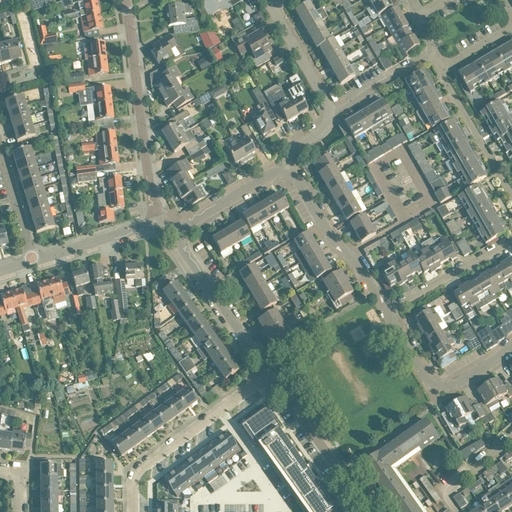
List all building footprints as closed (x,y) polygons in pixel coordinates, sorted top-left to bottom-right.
[(44,0),(28,0),(33,12),(53,6),(50,0),(46,0),(44,1),(44,0)] [(63,9),(72,5),(70,0),(69,0),(61,3),(63,9)] [(81,18),(99,14),(96,0),(87,0),(78,2),(81,18)] [(220,10),(215,1),(216,0),(208,0),(201,5),(208,17),(220,10)] [(227,0),(227,1),(228,0),(240,0),(246,9),(255,3),(253,0),(227,0)] [(387,0),(383,0),(372,7),(378,17),(392,8),(387,0)] [(475,0),(443,24),(450,34),(484,9),(477,0),(475,0)] [(315,13),(309,3),(295,11),(300,21),(315,13)] [(173,27),(174,35),(199,33),(197,19),(185,21),(184,15),(192,14),(190,5),(165,8),(168,27),(173,27)] [(381,18),(386,28),(402,19),(397,9),(381,18)] [(0,19),(10,17),(12,26),(17,24),(13,11),(9,13),(0,14),(0,19)] [(64,21),(76,18),(74,11),(62,14),(64,21)] [(315,13),(300,21),(306,30),(320,22),(315,13)] [(84,33),(92,32),(102,30),(99,14),(81,18),(84,33)] [(408,28),(402,19),(386,28),(392,37),(408,28)] [(320,22),(306,30),(311,40),(325,31),(320,22)] [(369,32),(366,27),(360,30),(363,36),(369,32)] [(41,28),(37,29),(38,37),(40,46),(57,43),(55,34),(47,35),(43,36),(41,28)] [(413,37),(408,28),(392,37),(397,46),(413,37)] [(325,31),(311,40),(317,49),(319,48),(331,41),(325,31)] [(244,33),(236,38),(231,41),(240,56),(250,51),(252,51),(251,50),(264,42),(258,33),(247,39),(244,33)] [(215,34),(199,35),(206,52),(220,44),(215,34)] [(158,65),(173,56),(170,51),(177,47),(170,36),(153,46),(156,51),(151,54),(158,65)] [(419,47),(413,37),(397,46),(403,56),(402,57),(404,60),(410,57),(408,53),(419,47)] [(324,57),(338,49),(333,40),(331,41),(319,48),(324,57)] [(17,41),(6,44),(11,63),(22,60),(17,41)] [(265,41),(264,42),(251,50),(252,51),(255,56),(250,59),(256,68),(269,60),(266,55),(271,52),(265,41)] [(371,49),(377,46),(374,41),(368,44),(371,49)] [(86,54),(87,61),(105,59),(103,43),(91,44),(92,53),(86,54)] [(0,61),(1,65),(11,63),(6,44),(0,45),(0,61)] [(377,46),(371,49),(374,55),(380,51),(377,46)] [(499,47),(495,49),(508,71),(511,68),(510,65),(511,64),(511,56),(507,47),(501,50),(499,47)] [(216,49),(209,53),(215,63),(222,60),(216,49)] [(338,49),(324,57),(329,67),(344,58),(338,49)] [(504,74),(508,71),(495,49),(491,52),(493,55),(488,58),(497,73),(502,70),(504,74)] [(378,60),(385,72),(392,67),(385,56),(378,60)] [(280,57),(272,61),(276,67),(283,63),(280,57)] [(335,76),(349,68),(344,58),(329,67),(335,76)] [(481,58),(477,60),(490,82),(494,80),(492,76),(497,73),(488,58),(483,61),(481,58)] [(107,75),(105,59),(87,61),(88,69),(89,77),(107,75)] [(475,66),(469,69),(478,84),(479,87),(485,84),(486,85),(490,82),(477,60),(473,63),(475,66)] [(47,66),(49,77),(58,75),(56,65),(47,66)] [(155,87),(161,97),(179,87),(175,80),(180,77),(175,68),(158,78),(161,83),(155,87)] [(355,77),(349,68),(335,76),(340,86),(355,77)] [(473,87),(478,84),(469,69),(464,72),(462,69),(458,72),(471,93),(475,91),(473,87)] [(405,82),(410,90),(410,91),(431,79),(428,74),(426,75),(423,71),(405,82)] [(66,76),(67,84),(83,82),(82,74),(74,75),(74,73),(71,74),(71,75),(66,76)] [(290,79),(293,86),(283,92),(288,101),(297,117),(308,111),(302,101),(306,99),(304,96),(307,94),(307,95),(296,76),(290,79)] [(410,91),(416,101),(434,90),(432,86),(434,85),(431,79),(410,91)] [(69,94),(84,93),(83,85),(68,86),(69,94)] [(214,98),(227,92),(224,86),(211,92),(214,98)] [(55,87),(52,88),(55,106),(62,105),(60,88),(55,88),(55,87)] [(183,93),(179,87),(161,97),(167,108),(173,104),(177,109),(193,99),(188,90),(183,93)] [(92,106),(111,104),(109,88),(97,89),(97,98),(91,99),(92,106)] [(40,94),(41,102),(50,100),(48,89),(43,90),(44,93),(40,94)] [(421,110),(437,101),(442,98),(438,92),(436,94),(434,90),(416,101),(412,103),(413,106),(417,104),(421,110)] [(504,90),(497,94),(499,98),(507,94),(504,90)] [(297,117),(288,101),(283,92),(273,98),(271,95),(266,98),(275,113),(280,111),(287,123),(297,117)] [(197,99),(200,104),(200,105),(210,99),(207,93),(197,99)] [(497,94),(487,100),(490,104),(499,98),(497,94)] [(393,96),(386,100),(388,104),(396,100),(393,96)] [(8,112),(26,107),(23,97),(5,102),(8,112)] [(378,104),(373,107),(382,122),(386,120),(390,122),(394,120),(380,98),(376,101),(378,104)] [(52,110),(50,100),(41,102),(37,103),(41,107),(46,108),(47,111),(52,110)] [(490,104),(487,100),(480,104),(482,108),(490,104)] [(416,113),(421,122),(445,108),(443,105),(440,106),(437,101),(421,110),(416,113)] [(487,123),(490,122),(508,111),(503,101),(487,110),(479,115),(479,116),(481,114),(487,123)] [(253,120),(258,128),(263,137),(274,130),(268,120),(274,117),(266,102),(259,106),(256,108),(261,116),(253,120)] [(111,104),(92,106),(86,107),(89,129),(97,128),(107,127),(106,120),(113,120),(111,104)] [(382,122),(373,107),(371,104),(362,110),(375,132),(378,130),(376,126),(382,122)] [(393,114),(401,109),(399,105),(391,110),(393,114)] [(29,117),(26,107),(8,112),(11,122),(29,117)] [(442,123),(450,118),(445,108),(421,122),(423,125),(424,126),(429,123),(432,129),(442,123)] [(66,117),(64,109),(57,110),(58,119),(66,117)] [(401,109),(393,114),(395,117),(403,113),(401,109)] [(363,134),(370,130),(372,134),(375,132),(362,110),(358,112),(359,115),(354,118),(363,134)] [(179,115),(171,120),(163,125),(166,130),(162,133),(168,143),(189,130),(183,120),(190,116),(186,111),(179,115)] [(511,120),(511,116),(508,111),(490,122),(493,127),(490,128),(492,132),(511,120)] [(363,134),(354,118),(352,115),(343,121),(357,144),(361,141),(358,137),(363,134)] [(32,127),(29,117),(11,122),(14,132),(32,127)] [(439,142),(461,129),(455,120),(433,133),(435,137),(436,136),(439,142)] [(511,120),(492,132),(498,142),(511,133),(511,120)] [(404,132),(412,128),(409,124),(402,128),(404,132)] [(253,138),(248,129),(246,125),(240,128),(246,138),(242,140),(241,138),(239,137),(235,139),(235,141),(236,143),(247,161),(254,157),(252,155),(255,153),(248,141),(253,138)] [(35,137),(32,127),(14,132),(17,142),(35,137)] [(404,132),(408,138),(410,137),(411,135),(413,134),(412,132),(414,131),(412,128),(404,132)] [(441,147),(444,151),(466,138),(461,129),(439,142),(442,147),(441,147)] [(189,130),(168,143),(174,153),(182,148),(186,146),(189,151),(198,145),(189,130)] [(98,151),(116,149),(114,133),(95,135),(96,143),(82,145),(82,152),(98,151)] [(506,149),(511,145),(511,133),(498,142),(501,148),(504,146),(506,149)] [(392,138),(397,147),(406,142),(402,134),(399,136),(398,135),(392,138)] [(397,147),(392,138),(385,142),(386,144),(383,146),(388,153),(397,147)] [(450,160),(471,148),(466,138),(444,151),(446,156),(447,155),(450,160)] [(221,140),(215,143),(223,157),(224,158),(229,155),(235,165),(238,163),(240,165),(247,161),(236,143),(226,149),(221,140)] [(203,142),(198,145),(201,150),(206,147),(203,142)] [(415,143),(408,147),(413,157),(422,151),(418,145),(417,146),(415,143)] [(206,154),(215,150),(212,145),(204,149),(206,154)] [(379,146),(373,150),(378,159),(388,153),(383,146),(380,148),(379,146)] [(30,148),(22,151),(12,154),(15,164),(33,158),(30,148)] [(452,166),(455,170),(477,157),(471,148),(450,160),(453,165),(452,166)] [(118,164),(116,149),(98,151),(100,167),(118,164)] [(367,153),(368,155),(363,158),(367,165),(378,159),(373,150),(367,153)] [(426,162),(424,158),(425,157),(422,151),(413,157),(418,166),(426,162)] [(319,174),(333,166),(338,163),(336,158),(330,161),(325,152),(319,156),(321,160),(313,165),(319,174)] [(457,174),(461,179),(479,168),(476,163),(479,161),(477,157),(455,170),(457,174)] [(36,168),(33,158),(15,164),(18,174),(36,168)] [(186,161),(177,166),(169,171),(174,180),(171,182),(176,191),(191,182),(186,174),(191,171),(186,161)] [(357,171),(362,168),(365,166),(363,161),(358,164),(359,165),(355,168),(357,171)] [(418,166),(424,175),(433,170),(429,164),(428,165),(426,162),(418,166)] [(222,165),(211,171),(214,176),(225,170),(222,165)] [(339,175),(333,166),(319,174),(324,184),(339,175)] [(79,175),(96,173),(95,167),(79,169),(79,175)] [(459,188),(464,186),(466,189),(488,176),(482,167),(479,168),(461,179),(456,182),(459,188)] [(36,168),(18,174),(21,184),(39,178),(36,168)] [(429,185),(436,180),(435,177),(436,176),(433,170),(424,175),(429,185)] [(96,180),(96,177),(96,173),(79,175),(77,176),(78,182),(96,180)] [(225,176),(228,184),(234,181),(231,173),(225,176)] [(330,193),(344,185),(339,175),(324,184),(330,193)] [(102,188),(103,196),(122,193),(120,177),(110,179),(107,179),(99,180),(100,188),(102,188)] [(42,188),(39,178),(21,184),(24,194),(42,188)] [(370,183),(375,192),(379,190),(373,180),(370,183)] [(429,185),(434,194),(444,189),(440,183),(438,184),(436,180),(429,185)] [(196,190),(191,182),(176,191),(181,200),(185,198),(190,207),(205,198),(199,188),(196,190)] [(335,203),(350,194),(344,185),(330,193),(335,203)] [(458,198),(460,202),(463,207),(485,195),(480,185),(458,198)] [(42,188),(24,194),(27,204),(45,198),(42,188)] [(434,194),(440,204),(447,200),(452,197),(451,195),(448,196),(444,189),(434,194)] [(124,209),(122,193),(103,196),(97,196),(99,212),(98,212),(99,223),(114,221),(113,211),(124,209)] [(280,194),(270,200),(279,214),(288,209),(280,194)] [(355,204),(350,194),(335,203),(340,212),(355,204)] [(485,195),(463,207),(463,208),(464,207),(467,213),(469,217),(491,204),(485,195)] [(48,208),(45,198),(27,204),(30,214),(48,208)] [(269,220),(279,214),(270,200),(261,205),(269,220)] [(66,211),(67,214),(71,213),(69,203),(65,204),(59,205),(60,212),(66,211)] [(392,212),(389,207),(387,203),(373,211),(376,216),(386,211),(388,215),(392,212)] [(346,222),(355,217),(361,213),(355,204),(340,212),(346,222)] [(491,204),(469,217),(471,221),(472,221),(475,226),(493,215),(496,213),(491,204)] [(261,205),(251,211),(260,225),(269,220),(261,205)] [(436,210),(442,218),(442,219),(450,215),(444,205),(436,210)] [(51,218),(48,208),(30,214),(33,224),(51,218)] [(435,215),(434,212),(433,210),(424,215),(427,220),(435,215)] [(260,225),(251,211),(242,216),(244,221),(241,222),(243,225),(246,224),(250,231),(260,225)] [(64,218),(68,217),(69,223),(73,223),(71,213),(67,214),(63,214),(64,218)] [(82,213),(76,214),(77,222),(78,226),(85,225),(82,213)] [(496,220),(493,215),(475,226),(478,232),(477,232),(479,235),(501,223),(499,219),(496,220)] [(364,216),(358,219),(350,224),(355,234),(370,225),(364,216)] [(51,218),(33,224),(36,234),(55,228),(51,218)] [(408,224),(411,229),(415,235),(423,231),(419,224),(416,220),(408,224)] [(456,225),(455,224),(453,220),(445,225),(448,229),(456,225)] [(250,237),(243,225),(241,222),(231,228),(240,243),(250,237)] [(456,225),(448,229),(453,238),(462,233),(459,229),(462,228),(458,222),(455,224),(456,225)] [(501,223),(479,235),(482,240),(485,245),(504,234),(501,228),(504,227),(501,223)] [(411,229),(408,224),(398,231),(400,235),(411,229)] [(375,235),(370,226),(370,225),(355,234),(361,244),(375,235)] [(230,248),(240,243),(231,228),(222,234),(230,248)] [(0,246),(8,245),(4,229),(0,229),(0,246)] [(400,235),(398,231),(390,235),(392,240),(400,235)] [(308,233),(294,242),(299,252),(314,243),(308,233)] [(221,254),(230,248),(222,234),(210,241),(212,240),(214,243),(212,244),(213,244),(214,243),(221,254)] [(442,246),(437,249),(444,262),(450,259),(451,262),(457,259),(445,238),(439,241),(442,246)] [(421,246),(424,251),(436,271),(440,268),(439,266),(444,262),(437,249),(431,240),(421,246)] [(314,243),(299,252),(305,261),(320,252),(314,243)] [(471,253),(466,244),(465,243),(458,247),(464,257),(471,253)] [(274,249),(271,245),(261,251),(264,255),(274,249)] [(436,271),(424,251),(419,253),(418,251),(412,255),(422,273),(423,275),(429,271),(431,274),(436,271)] [(259,252),(249,258),(252,262),(261,257),(259,252)] [(310,271),(325,262),(320,252),(305,261),(310,271)] [(401,258),(403,263),(411,276),(416,273),(418,276),(422,273),(412,255),(410,252),(401,258)] [(269,267),(276,262),(271,255),(264,259),(269,267)] [(249,258),(240,263),(242,268),(252,262),(249,258)] [(393,259),(389,262),(402,285),(406,282),(408,284),(413,281),(413,279),(411,276),(403,263),(401,258),(395,261),(393,259)] [(237,265),(234,267),(237,271),(242,268),(240,263),(237,259),(234,261),(237,265)] [(280,270),(276,262),(269,267),(270,269),(273,267),(276,273),(280,270)] [(333,270),(331,267),(330,266),(328,268),(325,262),(310,271),(316,280),(320,278),(333,270)] [(402,285),(389,262),(376,269),(381,276),(382,275),(391,291),(393,292),(397,290),(397,287),(402,285)] [(511,284),(511,275),(504,262),(499,265),(500,267),(495,270),(503,284),(509,280),(511,285),(511,284)] [(254,265),(239,274),(245,284),(259,275),(254,265)] [(90,268),(93,289),(95,297),(113,294),(110,279),(104,280),(101,266),(90,268)] [(134,266),(125,267),(126,277),(126,281),(135,281),(136,288),(142,287),(148,287),(147,280),(142,280),(141,276),(141,266),(139,266),(134,266)] [(503,284),(495,270),(492,266),(486,269),(487,271),(483,274),(498,299),(508,293),(503,284)] [(349,277),(344,279),(340,272),(335,275),(333,270),(320,278),(328,292),(329,293),(351,280),(349,277)] [(89,284),(88,280),(85,271),(71,275),(78,297),(85,295),(82,286),(89,284)] [(291,282),(295,279),(294,279),(296,278),(293,273),(287,276),(291,282)] [(480,279),(474,282),(488,305),(498,299),(483,274),(478,277),(480,279)] [(259,275),(245,284),(250,293),(265,285),(259,275)] [(164,276),(152,285),(156,291),(168,282),(164,276)] [(284,286),(288,284),(285,278),(281,281),(283,283),(279,285),(280,288),(284,286)] [(46,283),(54,303),(55,306),(66,302),(64,296),(69,294),(66,284),(61,286),(58,279),(46,283)] [(326,294),(330,301),(335,310),(355,298),(347,284),(351,281),(351,280),(329,293),(328,292),(326,294)] [(477,311),(488,305),(474,282),(469,286),(467,283),(462,286),(475,306),(477,311)] [(36,305),(42,303),(42,304),(45,306),(54,303),(46,283),(36,286),(39,293),(33,294),(36,305)] [(163,292),(171,303),(184,294),(176,283),(163,292)] [(256,303),(271,294),(265,285),(250,293),(256,303)] [(462,286),(458,288),(456,287),(452,289),(452,292),(466,316),(472,312),(470,309),(475,306),(462,286)] [(11,294),(16,308),(24,333),(30,331),(23,309),(28,307),(33,306),(30,295),(24,297),(22,290),(11,294)] [(271,294),(256,303),(261,312),(259,313),(262,318),(275,311),(272,306),(276,304),(276,303),(281,301),(275,292),(271,294)] [(0,304),(0,316),(6,314),(5,312),(16,308),(11,294),(0,297),(2,304),(0,304)] [(125,294),(117,295),(118,304),(119,313),(120,320),(125,320),(128,320),(125,294)] [(192,305),(184,294),(171,303),(179,314),(192,305)] [(80,311),(77,297),(70,298),(73,317),(75,316),(76,323),(82,322),(80,311)] [(95,297),(85,298),(87,310),(87,311),(88,311),(89,315),(97,314),(96,309),(97,309),(95,297)] [(299,302),(294,304),(297,310),(302,307),(301,305),(299,302)] [(455,303),(450,306),(447,308),(448,311),(445,313),(445,312),(439,314),(441,318),(450,313),(458,309),(455,303)] [(157,313),(163,308),(161,304),(154,309),(157,313)] [(199,316),(192,305),(179,314),(186,325),(199,316)] [(46,316),(44,309),(37,312),(39,318),(46,316)] [(303,309),(299,311),(304,319),(308,316),(303,309)] [(416,327),(418,331),(439,320),(436,315),(433,309),(428,311),(415,319),(418,325),(416,327)] [(458,309),(450,313),(455,321),(463,317),(461,314),(458,309)] [(275,311),(262,318),(258,321),(263,331),(259,334),(259,335),(282,322),(275,311)] [(186,325),(194,336),(207,327),(199,316),(186,325)] [(511,323),(510,319),(508,317),(500,322),(502,326),(507,334),(511,330),(511,323)] [(427,340),(440,332),(437,327),(442,324),(439,320),(418,331),(421,336),(424,335),(427,340)] [(2,324),(4,333),(10,332),(9,327),(8,328),(6,322),(2,324)] [(261,338),(266,335),(273,347),(293,335),(290,330),(287,332),(282,322),(259,335),(261,338)] [(207,327),(194,336),(202,347),(215,338),(207,327)] [(475,339),(473,334),(470,329),(465,332),(461,334),(464,340),(470,342),(475,339)] [(491,335),(496,344),(501,341),(495,330),(490,333),(491,335)] [(42,346),(48,344),(44,332),(38,334),(42,346)] [(160,339),(162,342),(168,339),(163,332),(158,335),(160,339)] [(430,352),(451,340),(448,335),(444,338),(440,332),(427,340),(430,346),(428,347),(430,352)] [(497,345),(496,344),(491,335),(486,338),(492,348),(497,345)] [(209,358),(223,349),(215,338),(202,347),(209,358)] [(436,363),(440,369),(456,360),(449,347),(454,345),(451,340),(430,352),(433,357),(432,360),(433,362),(436,363)] [(171,343),(165,347),(170,353),(175,349),(171,343)] [(170,353),(175,360),(180,356),(175,349),(170,353)] [(230,360),(223,349),(209,358),(217,369),(230,360)] [(116,355),(113,366),(123,363),(123,362),(128,361),(128,360),(128,357),(126,358),(125,355),(123,355),(122,353),(116,355)] [(191,371),(195,368),(188,357),(178,364),(186,375),(191,371)] [(217,369),(219,372),(225,380),(238,371),(230,360),(217,369)] [(191,371),(186,375),(190,381),(196,378),(191,371)] [(184,378),(180,374),(172,380),(175,385),(184,378)] [(79,384),(86,382),(84,375),(77,377),(78,382),(79,384)] [(103,386),(109,384),(107,377),(101,380),(103,386)] [(498,379),(488,385),(497,401),(507,395),(510,398),(511,396),(511,388),(509,384),(503,387),(498,379)] [(78,391),(89,387),(87,382),(86,382),(79,384),(78,382),(65,385),(67,390),(77,387),(78,391)] [(170,388),(167,383),(160,388),(164,393),(170,388)] [(206,395),(198,383),(194,386),(202,398),(206,395)] [(499,404),(497,401),(488,385),(478,391),(484,402),(479,406),(489,423),(489,424),(495,420),(489,409),(499,404)] [(177,396),(186,410),(197,402),(188,388),(177,396)] [(152,394),(145,399),(149,404),(155,399),(156,399),(152,394)] [(186,410),(177,396),(166,404),(175,418),(186,410)] [(475,422),(479,420),(482,419),(485,425),(489,423),(479,406),(477,403),(475,404),(474,403),(472,403),(470,404),(467,397),(456,403),(465,419),(467,423),(473,419),(475,422)] [(145,399),(139,404),(142,408),(149,404),(145,399)] [(447,424),(453,435),(459,432),(469,426),(467,423),(465,419),(456,403),(446,409),(452,421),(447,424)] [(175,418),(166,404),(161,408),(158,404),(152,409),(155,412),(165,426),(175,418)] [(124,415),(127,419),(138,411),(135,406),(124,415)] [(3,408),(1,414),(5,415),(9,417),(11,411),(7,410),(3,408)] [(266,409),(241,427),(255,448),(260,444),(308,511),(335,511),(282,437),(281,438),(277,433),(278,432),(281,430),(266,409)] [(165,426),(155,412),(144,420),(154,433),(165,426)] [(20,414),(18,419),(19,420),(26,422),(28,416),(21,414),(20,414)] [(113,423),(116,427),(127,419),(124,415),(113,423)] [(154,433),(144,420),(133,428),(143,441),(154,433)] [(379,454),(374,458),(376,460),(371,463),(370,461),(365,464),(398,511),(419,511),(389,469),(437,435),(427,421),(409,435),(410,437),(400,443),(399,441),(380,456),(379,454)] [(113,423),(102,431),(105,435),(116,427),(113,423)] [(122,436),(132,449),(143,441),(133,428),(122,436)] [(227,433),(216,441),(229,459),(240,451),(227,433)] [(0,450),(9,452),(11,435),(0,434),(0,450)] [(30,449),(32,436),(25,435),(25,437),(11,435),(9,452),(23,453),(24,448),(30,449)] [(111,444),(115,449),(121,457),(132,449),(122,436),(111,444)] [(216,441),(206,449),(219,467),(229,459),(216,441)] [(206,449),(195,456),(208,474),(219,467),(206,449)] [(467,451),(462,454),(466,462),(471,458),(467,451)] [(195,456),(185,464),(198,482),(208,474),(195,456)] [(507,471),(501,462),(490,470),(493,474),(498,471),(500,475),(507,471)] [(112,463),(102,463),(96,463),(96,477),(112,477),(112,463)] [(185,464),(174,472),(187,490),(198,482),(185,464)] [(40,465),(41,479),(57,478),(57,465),(40,465)] [(483,475),(486,479),(488,483),(495,479),(495,478),(494,477),(493,474),(490,470),(483,475)] [(174,472),(163,480),(176,497),(187,490),(174,472)] [(495,478),(495,479),(499,485),(500,485),(504,483),(498,475),(494,477),(495,478)] [(96,490),(112,490),(112,477),(96,477),(96,490)] [(430,484),(425,477),(419,480),(425,488),(430,484)] [(57,492),(57,478),(41,479),(41,492),(57,492)] [(511,504),(504,492),(500,485),(499,485),(488,492),(489,494),(500,511),(503,511),(511,506),(511,504)] [(96,503),(112,503),(112,490),(96,490),(96,503)] [(62,491),(57,492),(41,492),(41,505),(57,505),(57,498),(62,497),(62,491)] [(461,509),(467,505),(459,494),(453,498),(461,509)] [(500,511),(489,494),(478,501),(482,507),(484,511),(500,511)] [(96,511),(112,511),(112,503),(96,503),(96,511)]
